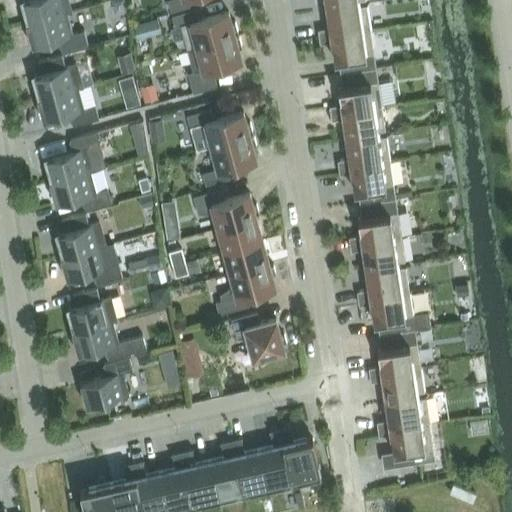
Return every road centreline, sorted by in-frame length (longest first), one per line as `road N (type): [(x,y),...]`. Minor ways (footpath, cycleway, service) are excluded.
road 1 (residential): [(328,380),(271,0)]
road 2 (residential): [(38,448),(328,380)]
road 3 (residential): [(38,448),(0,188)]
